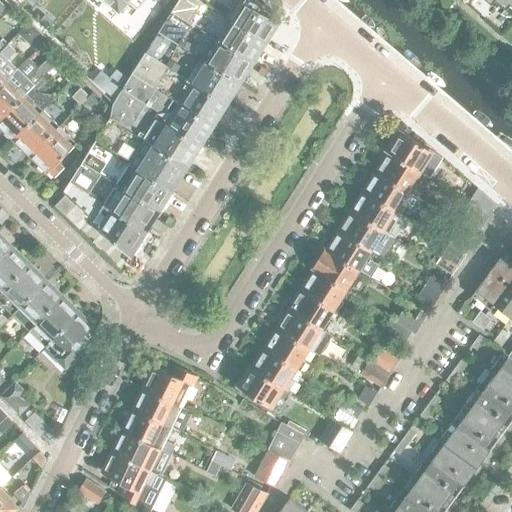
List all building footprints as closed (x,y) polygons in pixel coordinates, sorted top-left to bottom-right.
[(81,0),(132,43),(165,5),(159,0),(81,0)] [(199,0),(179,0),(172,11),(253,62),(254,60),(266,42),(227,18),(199,0)] [(199,0),(227,18),(266,42),(278,22),(260,11),(263,7),(251,0),(199,0)] [(511,0),(487,0),(492,4),(494,0),(496,0),(507,9),(511,4),(511,5),(511,0)] [(240,83),(253,62),(172,11),(159,32),(240,83)] [(45,14),(39,21),(48,29),(54,22),(45,14)] [(29,23),(21,31),(22,37),(27,42),(32,42),(40,33),(29,23)] [(226,105),(240,83),(159,32),(145,54),(226,105)] [(0,87),(9,78),(17,69),(8,60),(15,52),(8,45),(7,47),(0,53),(0,87)] [(213,126),(226,105),(145,54),(132,75),(213,126)] [(9,78),(0,87),(0,119),(25,93),(33,85),(41,78),(35,72),(39,68),(29,58),(17,69),(9,78)] [(102,71),(93,81),(111,96),(120,86),(110,77),(102,71)] [(187,166),(213,126),(132,75),(113,105),(110,117),(187,166)] [(41,78),(33,85),(40,92),(49,82),(43,76),(41,78)] [(25,93),(0,119),(0,124),(4,128),(5,129),(5,133),(11,139),(14,139),(14,140),(43,110),(33,101),(40,94),(38,93),(40,92),(33,85),(25,93)] [(81,88),(72,97),(81,105),(85,101),(89,96),(81,88)] [(89,96),(85,101),(92,108),(101,98),(94,92),(89,96)] [(43,110),(14,140),(15,140),(15,142),(21,148),(25,148),(32,155),(59,127),(59,126),(43,110)] [(171,192),(187,166),(110,117),(94,143),(171,192)] [(59,127),(32,155),(39,162),(38,166),(44,171),(48,171),(54,177),(64,167),(58,162),(76,143),(69,136),(72,133),(62,124),(59,127)] [(399,130),(387,150),(390,152),(421,172),(433,151),(399,130)] [(158,212),(171,192),(94,143),(81,163),(158,212)] [(382,161),(378,167),(379,171),(410,190),(416,181),(419,184),(425,175),(421,172),(390,152),(385,160),(382,161)] [(146,232),(158,212),(81,163),(69,184),(146,232)] [(369,181),(365,187),(366,190),(398,210),(403,202),(415,210),(422,198),(410,190),(379,171),(373,180),(369,181)] [(131,256),(146,232),(69,184),(64,191),(131,256)] [(478,189),(469,203),(472,205),(490,215),(493,209),(496,204),(478,189)] [(357,200),(353,207),(354,210),(389,232),(394,235),(400,226),(404,228),(410,218),(402,213),(398,210),(366,190),(360,200),(357,200)] [(472,205),(460,225),(477,235),(490,215),(472,205)] [(345,220),(341,226),(341,229),(373,250),(377,252),(397,265),(410,245),(394,235),(389,232),(354,210),(348,219),(345,220)] [(332,240),(328,246),(329,249),(329,250),(360,270),(367,260),(371,262),(377,252),(373,250),(341,229),(336,239),(332,240)] [(0,233),(0,261),(12,249),(5,242),(5,239),(0,233)] [(447,245),(443,251),(438,248),(431,259),(453,273),(464,255),(447,245)] [(325,248),(312,268),(316,270),(348,290),(360,270),(329,250),(325,248)] [(12,249),(0,261),(0,294),(29,264),(29,262),(22,256),(20,256),(12,249)] [(444,511),(511,420),(511,266),(500,258),(472,296),(511,325),(511,351),(509,355),(504,352),(385,511),(308,511),(290,498),(279,511),(444,511)] [(0,294),(0,301),(13,315),(16,311),(46,281),(38,274),(38,271),(32,265),(29,265),(29,264),(0,294)] [(309,282),(303,291),(335,311),(338,313),(345,303),(341,301),(348,290),(316,270),(315,271),(312,272),(308,278),(309,282)] [(442,293),(448,282),(434,273),(427,284),(442,293)] [(16,311),(13,315),(30,331),(33,327),(63,296),(62,296),(62,294),(56,288),(53,289),(46,281),(16,311)] [(435,303),(442,293),(427,284),(421,294),(435,303)] [(296,301),(290,310),(326,333),(332,323),(329,321),(335,311),(303,291),(299,291),(296,298),(296,301)] [(33,327),(30,331),(45,346),(49,342),(79,313),(71,306),(71,303),(65,297),(63,297),(63,296),(33,327)] [(284,321),(278,330),(310,350),(320,357),(332,337),(326,333),(290,310),(287,311),(283,318),(284,321)] [(473,322),(479,326),(486,315),(480,311),(473,322)] [(49,342),(45,346),(68,368),(77,359),(75,357),(82,350),(80,347),(88,339),(93,327),(90,325),(90,324),(90,322),(84,316),(81,316),(79,313),(49,342)] [(491,319),(486,315),(479,326),(484,329),(491,319)] [(413,332),(414,332),(416,333),(422,322),(411,316),(404,327),(413,332)] [(413,332),(404,327),(391,319),(385,329),(406,342),(413,332)] [(272,340),(266,350),(295,368),(301,372),(308,362),(304,360),(310,350),(278,330),(275,331),(271,337),(272,340)] [(485,339),(480,335),(472,345),(478,349),(485,339)] [(259,360),(254,368),(285,387),(288,389),(293,380),(290,378),(295,368),(266,350),(262,351),(258,357),(259,360)] [(384,352),(376,364),(390,373),(398,361),(384,352)] [(454,370),(459,374),(467,364),(461,360),(454,370)] [(390,373),(376,364),(371,362),(363,375),(381,387),(390,373)] [(251,366),(238,386),(280,412),(280,411),(285,403),(277,399),(285,387),(254,368),(251,366)] [(149,380),(145,389),(183,407),(198,377),(177,367),(173,376),(156,367),(155,369),(152,370),(149,377),(149,380)] [(452,384),(459,374),(454,370),(447,380),(452,384)] [(1,396),(20,414),(28,405),(19,396),(24,390),(15,382),(1,396)] [(378,392),(368,387),(366,386),(358,399),(369,406),(378,392)] [(139,401),(135,409),(173,428),(183,433),(193,412),(183,407),(145,389),(144,390),(142,391),(138,398),(139,401)] [(428,405),(434,409),(441,399),(436,395),(428,405)] [(357,420),(362,411),(363,409),(344,398),(338,409),(357,420)] [(426,419),(434,409),(428,405),(421,415),(426,419)] [(129,421),(125,430),(163,449),(163,450),(172,454),(176,445),(167,441),(173,428),(135,409),(135,410),(132,411),(128,418),(129,421)] [(332,418),(319,439),(340,453),(353,431),(332,418)] [(304,435),(304,434),(280,421),(266,450),(290,462),(304,435)] [(119,442),(115,451),(158,472),(162,474),(172,454),(163,450),(163,449),(125,430),(124,431),(122,432),(118,439),(119,442)] [(402,440),(408,444),(415,434),(410,430),(402,440)] [(26,454),(35,446),(24,435),(16,443),(26,454)] [(400,454),(408,444),(402,440),(395,450),(400,454)] [(221,466),(225,455),(213,449),(209,460),(221,466)] [(276,487),(290,462),(266,450),(253,476),(276,487)] [(109,463),(104,473),(121,481),(117,491),(147,511),(148,511),(166,476),(162,474),(158,472),(115,451),(114,452),(111,453),(108,460),(109,463)] [(40,469),(45,460),(39,453),(32,460),(40,469)] [(209,460),(204,471),(213,476),(218,465),(209,460)] [(384,465),(376,475),(382,479),(389,469),(384,465)] [(374,489),(382,479),(376,475),(369,485),(374,489)] [(79,490),(99,503),(106,491),(86,479),(79,490)] [(245,482),(231,507),(239,511),(257,511),(268,493),(245,482)] [(5,485),(0,489),(0,511),(11,511),(20,504),(23,507),(24,505),(30,494),(28,492),(23,486),(14,494),(5,485)] [(358,499),(350,510),(353,511),(357,511),(364,503),(358,499)]
